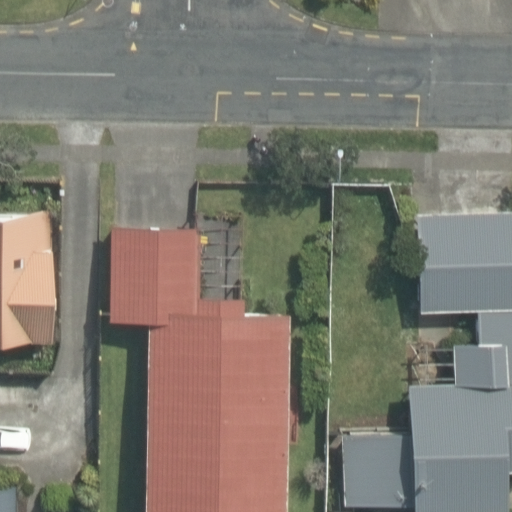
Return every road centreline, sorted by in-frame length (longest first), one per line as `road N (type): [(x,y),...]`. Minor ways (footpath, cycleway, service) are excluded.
road 1 (residential): [(196,76),(511,76)]
road 2 (residential): [(0,75),(196,76)]
